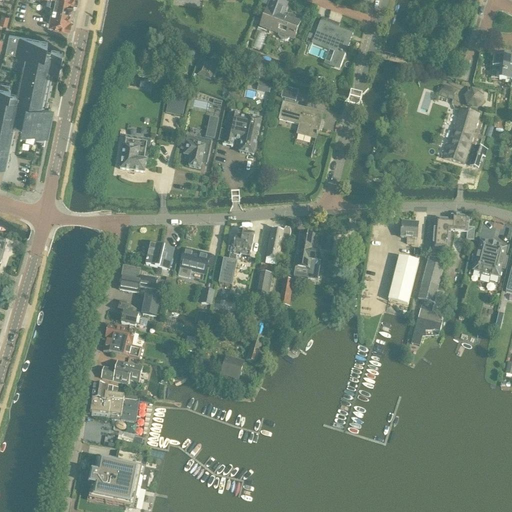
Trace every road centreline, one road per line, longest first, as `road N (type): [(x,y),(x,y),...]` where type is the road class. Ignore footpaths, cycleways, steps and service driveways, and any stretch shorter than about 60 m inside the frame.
road 1 (residential): [(60,511),(119,221)]
road 2 (tertiary): [(44,216),(87,0)]
road 3 (tertiary): [(119,221),(329,209)]
road 4 (tertiary): [(329,209),(376,22)]
road 5 (tertiary): [(511,215),(482,208),(329,209)]
road 6 (tertiary): [(0,374),(44,216)]
